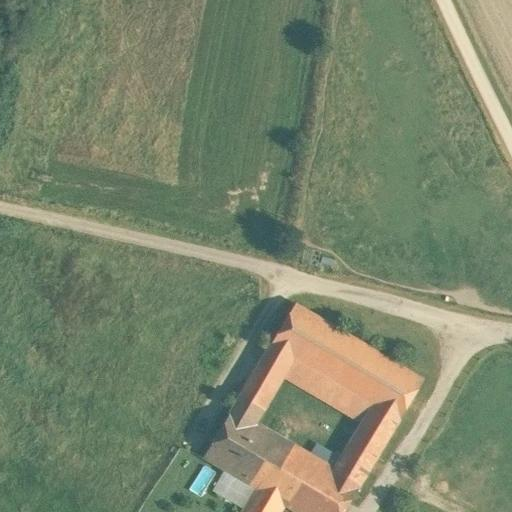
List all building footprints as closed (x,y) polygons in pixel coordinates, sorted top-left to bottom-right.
[(346,334),(295,304),(291,310),(289,308),(287,312),(289,313),(277,335),(274,333),(272,336),(275,338),(247,384),(267,396),(281,373),(291,356),(373,404),(399,419),(401,414),(404,416),(406,413),(403,411),(417,389),(419,391),(421,387),(419,386),(422,380),(348,336),(350,333),(347,331),(346,334)] [(373,404),(291,356),(281,373),(363,421),(373,404)] [(267,396),(247,384),(233,409),(252,420),(267,396)] [(399,419),(373,404),(363,421),(342,456),(367,471),(399,419)] [(252,420),(233,409),(203,458),(252,487),(281,438),(252,420)] [(312,455),(281,438),(252,487),(255,488),(284,506),(294,511),(341,511),(367,471),(342,456),(332,472),(318,459),(312,455)] [(324,450),(317,446),(312,455),(318,459),(324,450)] [(192,488),(205,493),(214,470),(202,465),(192,488)] [(255,488),(241,511),(279,511),(284,506),(255,488)]
